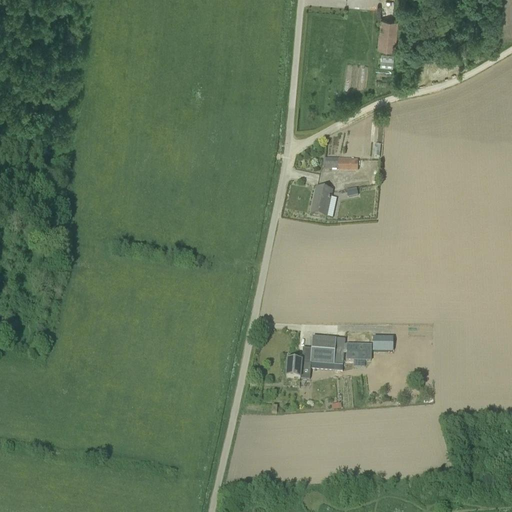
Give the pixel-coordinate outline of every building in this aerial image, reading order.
[(397,22),(381,20),(378,50),(394,52),(397,22)] [(437,29),(451,30),(451,21),(438,21),(437,29)] [(392,68),(394,55),(382,54),(380,66),(392,68)] [(324,170),(337,171),(338,160),(325,160),(324,170)] [(327,219),(333,192),(317,189),(311,215),(327,219)] [(347,198),(358,196),(356,189),(346,191),(347,198)] [(393,339),(374,338),(373,353),(393,353),(393,339)] [(312,350),(310,364),(311,364),(311,370),(343,373),(343,366),(334,366),(337,341),(313,339),(312,350)] [(371,344),(347,342),(346,357),(370,359),(371,344)] [(303,363),(288,362),(286,379),(310,381),(311,370),(311,364),(310,364),(303,363)]
